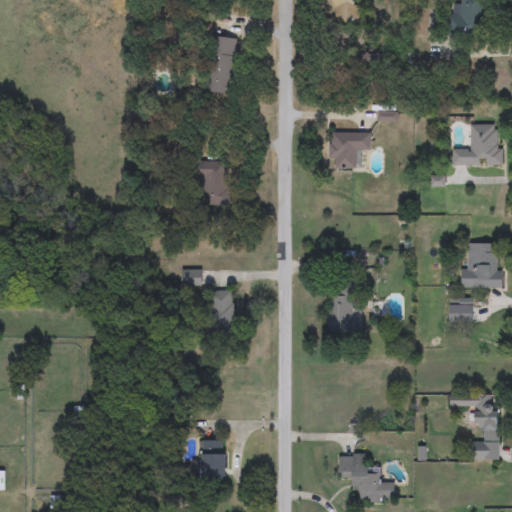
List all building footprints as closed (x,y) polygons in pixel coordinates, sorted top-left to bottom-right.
[(355,0),(355,24),(333,24),(333,0),(355,0)] [(479,0),(479,34),(448,33),(449,3),(461,3),(461,0),(479,0)] [(213,36),(236,39),(230,95),(208,93),(213,36)] [(363,66),(363,49),(381,49),(381,66),(363,66)] [(395,111),(396,121),(377,121),(376,112),(395,111)] [(452,145),(472,145),(472,125),(493,125),(493,134),(502,134),(503,166),(452,166),(452,145)] [(360,169),(338,169),(338,159),(328,159),(328,132),(371,132),(371,150),(360,150),(360,169)] [(203,206),(203,179),(193,179),(193,162),(227,162),(227,206),(203,206)] [(499,289),(461,288),(461,266),(470,266),(470,243),(499,243),(499,289)] [(182,286),(182,270),(201,270),(201,286),(182,286)] [(204,335),(203,302),(212,301),(212,292),(233,290),(236,333),(204,335)] [(361,334),(328,334),(328,296),(350,296),(350,308),(361,308),(361,334)] [(473,298),(473,321),(449,321),(449,298),(473,298)] [(499,461),(471,461),(471,441),(482,441),(482,424),(474,424),(474,407),(450,407),(450,394),(490,394),(490,412),(499,412),(499,461)] [(224,484),(192,483),(192,462),(201,462),(202,440),(225,441),(224,484)] [(360,501),(360,489),(351,489),(352,478),(339,478),(339,454),(369,455),(369,472),(382,473),(382,482),(394,483),(393,501),(360,501)]
